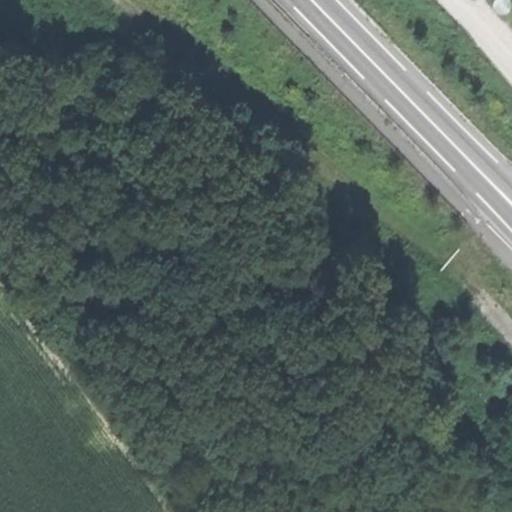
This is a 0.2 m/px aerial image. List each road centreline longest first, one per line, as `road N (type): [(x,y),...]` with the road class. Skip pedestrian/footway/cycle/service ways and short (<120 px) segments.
road 1 (track): [(116,0),(444,263),(511,333)]
road 2 (primary): [(311,0),(493,184)]
